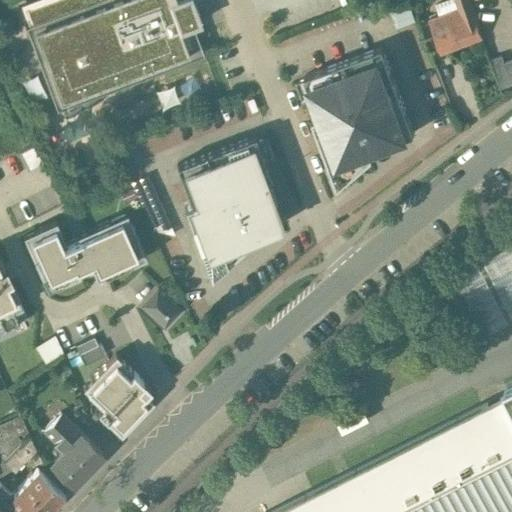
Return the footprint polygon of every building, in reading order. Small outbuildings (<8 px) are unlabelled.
[(42,0),(26,6),(61,99),(188,52),(169,0),(42,0)] [(454,0),(457,9),(427,20),(439,52),(482,37),(468,0),(454,0)] [(395,11),(398,24),(413,20),(410,7),(395,11)] [(381,45),(304,74),(305,77),(295,81),(302,99),(311,117),(337,186),(357,169),(358,170),(372,156),(369,148),(382,143),(414,132),(381,45)] [(511,58),(502,62),(500,54),(489,58),(500,87),(511,82),(511,58)] [(253,134),(175,163),(191,204),(183,206),(209,275),(242,246),(239,238),(254,232),(254,233),(286,221),(262,159),(272,155),(265,137),(255,140),(253,134)] [(56,219),(32,230),(36,239),(27,243),(47,288),(80,272),(78,268),(90,262),(97,277),(131,261),(129,256),(143,250),(128,217),(115,223),(112,218),(77,233),(78,237),(66,242),(56,219)] [(0,252),(0,311),(23,301),(0,252)] [(180,309),(156,286),(140,303),(163,326),(180,309)] [(45,361),(62,350),(54,333),(35,345),(45,361)] [(84,363),(106,353),(101,342),(79,353),(84,363)] [(115,352),(90,378),(99,387),(92,395),(113,414),(107,420),(121,433),(153,399),(145,391),(150,386),(115,352)] [(507,392),(269,511),(511,511),(511,381),(504,385),(507,392)] [(9,420),(0,424),(0,453),(3,459),(28,432),(17,408),(5,413),(9,420)] [(79,433),(59,414),(43,430),(63,449),(49,463),(72,485),(102,453),(80,432),(79,433)] [(28,432),(3,459),(12,469),(23,458),(35,446),(28,432)] [(42,461),(35,446),(23,458),(31,465),(42,461)] [(11,494),(1,504),(8,511),(44,511),(63,492),(37,466),(11,494)] [(0,483),(0,503),(1,504),(11,494),(0,483)] [(0,503),(0,511),(8,511),(1,504),(0,503)]
